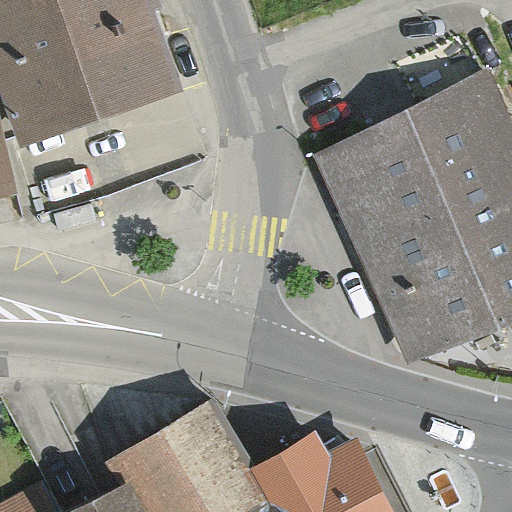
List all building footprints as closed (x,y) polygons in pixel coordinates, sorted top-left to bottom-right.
[(0,0),(0,72),(29,154),(188,98),(169,42),(175,40),(160,0),(0,0)] [(409,363),(511,313),(511,128),(485,72),(310,155),(409,363)] [(0,137),(0,195),(17,191),(4,137),(0,137)] [(273,511),(255,477),(218,409),(119,463),(133,489),(145,511),(273,511)] [(323,440),(255,477),(273,511),(401,511),(365,444),(334,461),(323,440)] [(145,511),(133,489),(89,511),(145,511)] [(50,511),(39,490),(0,510),(0,511),(50,511)]
